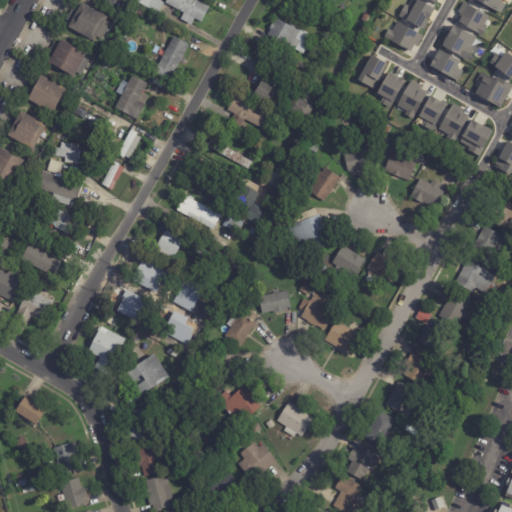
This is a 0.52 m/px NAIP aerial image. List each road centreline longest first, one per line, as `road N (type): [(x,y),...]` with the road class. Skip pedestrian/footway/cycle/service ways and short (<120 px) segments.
road 1 (residential): [(252,0),(48,368)]
road 2 (residential): [(473,181),(311,461),(240,511)]
road 3 (residential): [(122,511),(91,412),(48,368),(0,342)]
